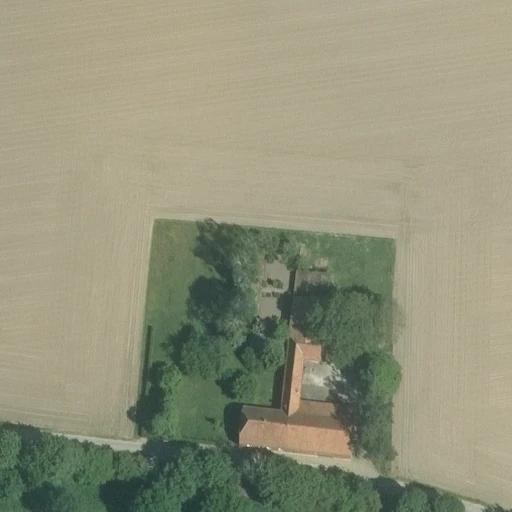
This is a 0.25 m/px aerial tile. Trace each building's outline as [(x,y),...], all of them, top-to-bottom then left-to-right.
[(330,277),(297,274),(294,302),(327,306),(330,277)] [(327,306),(294,302),(291,333),(324,332),(327,306)] [(324,332),(291,333),(290,342),(289,347),(306,343),(323,345),(324,332)] [(290,342),(251,337),(249,355),(288,359),(289,347),(290,342)] [(356,412),(299,406),(304,361),(306,343),(289,347),(288,359),(282,417),(291,418),(289,434),(307,436),(304,457),(351,462),(356,412)] [(323,345),(306,343),(304,361),(321,363),(323,345)] [(282,417),(243,413),(240,449),(304,457),(307,436),(289,434),(291,418),(282,417)]
